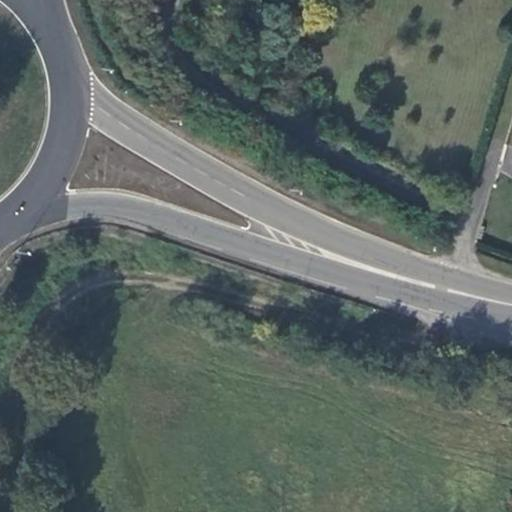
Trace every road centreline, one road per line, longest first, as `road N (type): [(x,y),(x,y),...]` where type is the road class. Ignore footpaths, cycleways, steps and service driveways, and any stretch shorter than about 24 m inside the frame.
road 1 (track): [(511,318),(425,335),(319,322),(132,277),(86,284),(45,316),(16,379)]
road 2 (secondary): [(21,216),(111,211),(327,272),(438,290)]
road 3 (secondary): [(438,290),(173,159),(73,89)]
road 4 (unclassified): [(472,216),(333,158),(177,63),(166,32),(173,0)]
road 5 (primary): [(21,216),(67,146),(73,89)]
road 6 (unclassified): [(472,216),(503,97)]
